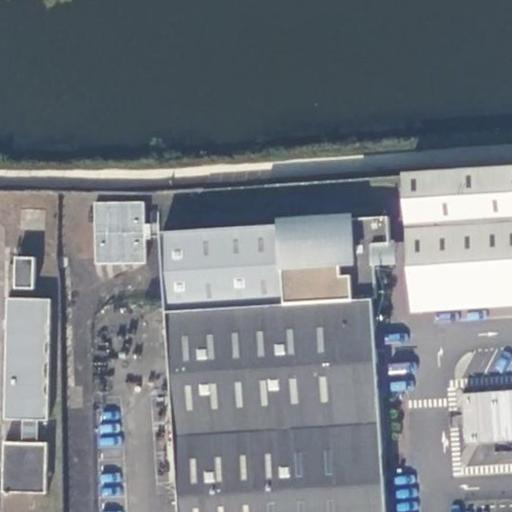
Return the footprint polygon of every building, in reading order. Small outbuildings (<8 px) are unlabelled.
[(511,170),(406,177),(416,312),(511,305),(511,170)] [(145,201),(93,201),(93,263),(145,263),(145,201)] [(160,232),(179,511),(388,511),(373,297),(377,297),(374,258),(388,256),(386,242),(390,242),(388,216),(160,232)] [(19,260),(19,290),(37,290),(38,260),(19,260)] [(40,421),(49,421),(51,300),(6,299),(4,421),(23,421),(40,421)] [(464,445),(511,441),(511,389),(460,393),(464,445)] [(40,421),(23,421),(23,443),(39,443),(40,421)] [(5,443),(3,493),(46,494),(47,444),(39,443),(23,443),(5,443)]
